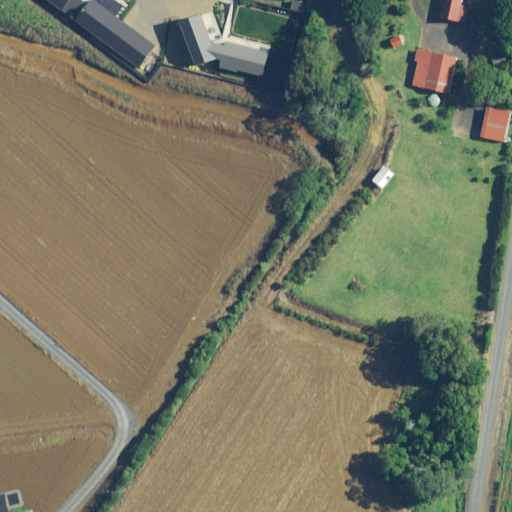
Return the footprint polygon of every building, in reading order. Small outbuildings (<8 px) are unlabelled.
[(44,0),(59,11),(67,0),(44,0)] [(94,0),(87,0),(73,18),(138,68),(155,46),(94,0)] [(426,0),(422,26),(446,31),(451,0),(426,0)] [(196,65),(215,59),(221,60),(220,68),(263,77),(268,51),(226,42),(225,47),(211,45),(200,16),(180,23),(196,65)] [(511,63),(504,49),(489,57),(496,70),(511,63)] [(430,106),(438,64),(403,57),(395,99),(430,106)] [(487,151),(493,121),(472,117),(466,146),(487,151)]
